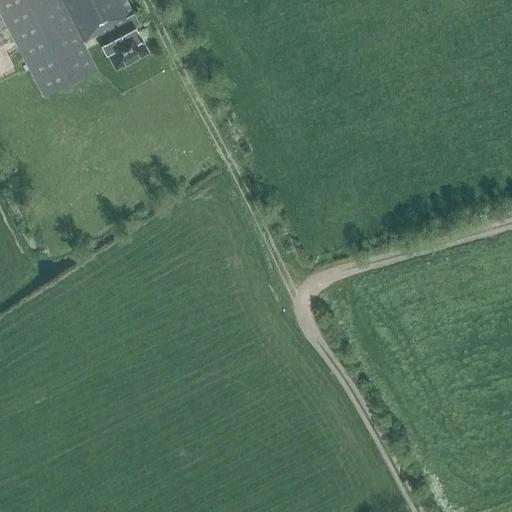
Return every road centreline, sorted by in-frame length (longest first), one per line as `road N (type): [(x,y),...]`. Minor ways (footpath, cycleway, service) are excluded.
road 1 (track): [(511,224),(295,285),(419,511)]
road 2 (track): [(295,285),(160,30)]
